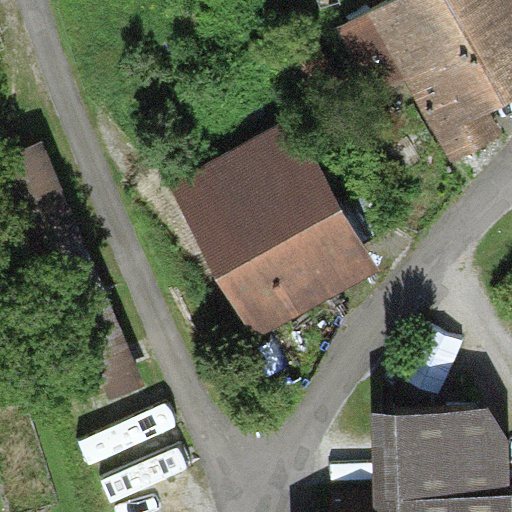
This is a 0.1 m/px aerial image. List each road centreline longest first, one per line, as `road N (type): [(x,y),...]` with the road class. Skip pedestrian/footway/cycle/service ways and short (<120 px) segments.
road 1 (residential): [(36,0),(70,112),(136,271),(236,481)]
road 2 (residential): [(511,193),(451,247),(279,456),(236,481)]
